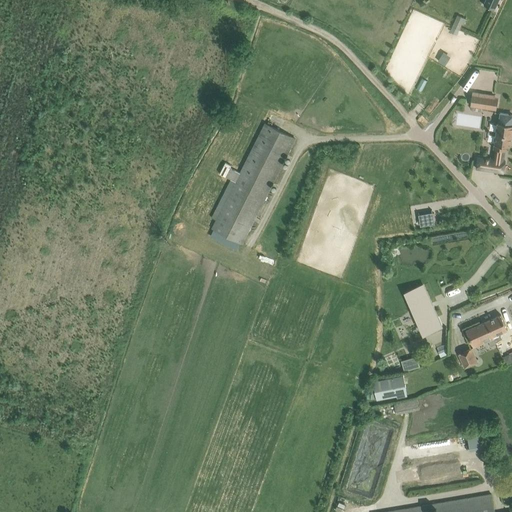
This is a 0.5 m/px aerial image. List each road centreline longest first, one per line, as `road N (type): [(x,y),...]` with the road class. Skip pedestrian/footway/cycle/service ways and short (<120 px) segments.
road 1 (track): [(239,0),(334,38),(414,125)]
road 2 (unclassified): [(511,233),(414,125)]
